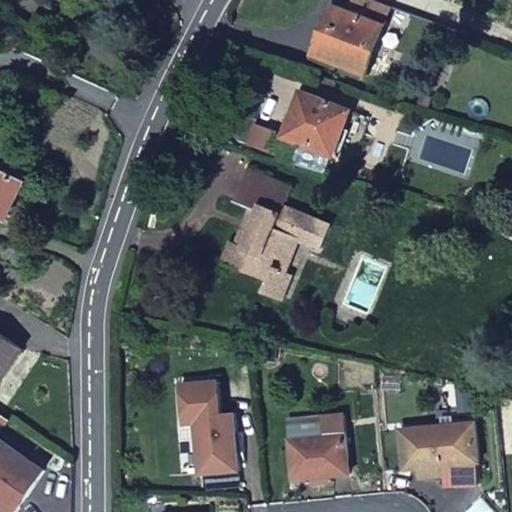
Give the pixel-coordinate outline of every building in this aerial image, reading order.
[(317,56),(368,74),(386,27),(335,8),(317,56)] [(286,137),(336,156),(353,112),(303,93),(286,137)] [(0,165),(0,215),(7,219),(28,180),(0,165)] [(229,241),(220,261),(245,271),(253,253),(289,269),(299,244),(322,252),(332,227),(285,207),(292,190),(250,172),(236,202),(249,208),(260,213),(245,248),(235,244),(229,241)] [(249,208),(235,244),(245,248),(260,213),(249,208)] [(253,253),(245,271),(267,281),(262,292),(286,303),(297,275),(288,272),(289,269),(253,253)] [(0,331),(0,370),(18,344),(0,331)] [(0,383),(24,349),(18,344),(0,370),(0,383)] [(235,414),(196,417),(203,490),(232,487),(231,471),(241,470),(235,414)] [(476,423),(401,430),(405,469),(421,468),(444,466),(445,475),(446,486),(478,484),(480,466),(476,423)] [(347,435),(291,439),(295,479),(350,474),(347,435)] [(0,505),(9,511),(16,511),(43,472),(0,441),(0,505)] [(444,466),(421,468),(422,477),(445,475),(444,466)]
